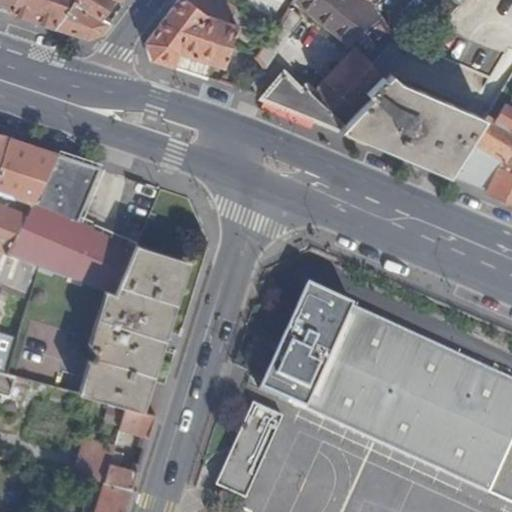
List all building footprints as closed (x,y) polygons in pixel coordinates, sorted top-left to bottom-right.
[(0,0),(0,12),(10,16),(11,16),(22,0),(0,0)] [(22,0),(11,16),(56,32),(75,6),(78,0),(22,0)] [(112,0),(78,0),(75,6),(102,22),(116,2),(112,0)] [(237,12),(216,0),(182,0),(148,45),(152,62),(208,81),(212,67),(225,71),(239,30),(228,26),(237,12)] [(369,4),(361,0),(298,0),(295,5),(350,49),(365,36),(377,49),(391,39),(375,9),(371,2),(369,4)] [(447,0),(459,9),(467,0),(447,0)] [(75,6),(56,32),(87,42),(96,40),(102,38),(110,27),(102,22),(75,6)] [(0,12),(0,19),(7,22),(10,16),(0,12)] [(283,23),(275,34),(266,49),(277,56),(291,35),(285,32),(288,27),(283,23)] [(438,30),(418,52),(490,82),(505,58),(438,30)] [(285,77),(263,101),(339,134),(344,128),(371,101),(365,96),(381,79),(387,84),(391,80),(411,59),(395,43),(372,69),(355,53),(315,94),(308,88),(302,94),(285,77)] [(257,61),(263,68),(266,59),(261,57),(257,61)] [(374,146),(413,165),(415,159),(451,175),(486,120),(401,88),(391,80),(387,84),(381,79),(365,96),(371,101),(344,128),(376,142),(374,146)] [(451,175),(449,180),(460,185),(463,179),(488,190),(486,195),(488,196),(502,170),(511,155),(511,108),(507,106),(496,123),(487,118),(486,120),(451,175)] [(11,144),(0,140),(0,174),(0,175),(11,144)] [(0,257),(7,260),(27,220),(0,209),(0,193),(34,206),(57,160),(11,144),(0,175),(0,174),(0,257)] [(511,155),(502,170),(488,196),(511,206),(511,155)] [(7,260),(25,267),(40,272),(70,283),(91,240),(93,234),(77,226),(100,174),(57,160),(34,206),(32,210),(27,220),(7,260)] [(463,179),(460,185),(486,195),(488,190),(463,179)] [(0,197),(32,210),(34,206),(0,193),(0,197)] [(70,283),(111,298),(116,300),(134,259),(91,240),(70,283)] [(84,401),(127,414),(137,416),(183,273),(136,256),(134,259),(116,300),(111,298),(92,357),(97,359),(84,401)] [(0,257),(0,286),(15,293),(20,279),(25,267),(7,260),(0,257)] [(20,279),(36,284),(40,272),(25,267),(20,279)] [(511,380),(310,289),(264,392),(511,504),(511,380)] [(0,378),(7,380),(18,344),(0,339),(0,378)] [(0,378),(0,400),(2,401),(1,408),(3,409),(3,413),(4,416),(8,418),(12,419),(16,417),(18,413),(21,414),(29,386),(7,380),(0,378)] [(142,442),(150,443),(157,422),(137,416),(127,414),(121,435),(142,442)] [(139,452),(146,455),(150,443),(142,442),(139,452)] [(107,490),(134,496),(139,478),(132,476),(112,471),(117,454),(85,446),(75,481),(107,490)] [(132,476),(139,478),(141,471),(135,468),(132,476)] [(100,511),(128,511),(134,496),(107,490),(100,511)]
